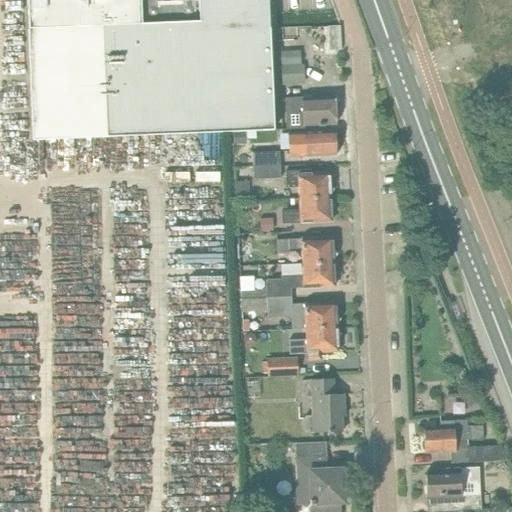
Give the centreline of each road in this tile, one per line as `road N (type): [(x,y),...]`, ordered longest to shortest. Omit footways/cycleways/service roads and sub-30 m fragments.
road 1 (residential): [(387,511),(361,79)]
road 2 (tertiary): [(511,363),(373,0)]
